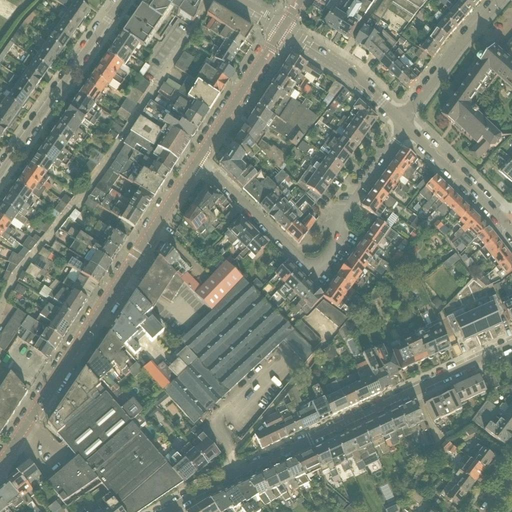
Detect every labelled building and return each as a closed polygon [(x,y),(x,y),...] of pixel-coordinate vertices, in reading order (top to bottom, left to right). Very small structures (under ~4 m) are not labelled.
[(76,1),(72,6),(63,0),(53,0),(64,7),(83,21),(86,16),(88,17),(90,13),(89,11),(90,11),(76,1)] [(145,0),(140,7),(161,22),(170,9),(157,0),(145,0)] [(157,0),(170,9),(175,0),(157,0)] [(175,0),(170,9),(177,14),(185,2),(181,0),(175,0)] [(190,0),(186,0),(185,2),(177,14),(192,24),(195,20),(202,0),(193,0),(192,2),(190,0)] [(334,13),(347,1),(344,0),(316,0),(315,2),(316,2),(312,7),(317,11),(321,5),(331,12),(334,13)] [(357,4),(338,33),(344,36),(343,37),(345,39),(348,40),(349,39),(350,40),(368,10),(361,6),(364,1),(362,0),(358,0),(356,4),(357,4)] [(415,15),(428,0),(385,0),(374,17),(381,21),(388,11),(408,24),(415,15)] [(453,6),(466,18),(475,8),(465,0),(455,0),(451,5),(453,6)] [(465,0),(475,8),(481,0),(465,0)] [(335,14),(325,24),(338,33),(357,4),(356,4),(351,1),(349,2),(342,14),(338,11),(335,14)] [(245,42),(253,30),(213,5),(207,16),(216,21),(216,22),(245,42)] [(453,6),(450,10),(448,9),(443,15),(458,28),(466,18),(453,6)] [(62,20),(76,30),(77,30),(78,30),(81,26),(80,25),(83,21),(64,7),(61,11),(64,13),(64,14),(65,15),(62,20)] [(152,35),(161,22),(140,7),(131,20),(152,35)] [(423,10),(420,14),(425,18),(428,14),(423,10)] [(322,22),(325,24),(335,14),(334,13),(331,12),(328,17),(326,16),(322,22)] [(440,12),(435,19),(439,22),(435,26),(449,38),(458,28),(443,15),(440,12)] [(39,19),(36,17),(32,14),(23,23),(27,27),(33,20),(37,23),(39,19)] [(425,18),(420,14),(417,17),(422,22),(425,18)] [(381,21),(374,17),(373,16),(356,44),(369,52),(379,37),(380,35),(375,32),(381,21)] [(56,26),(52,23),(47,20),(45,23),(50,27),(69,40),(76,30),(62,20),(58,26),(57,25),(56,26)] [(143,47),(152,35),(131,20),(122,33),(138,43),(143,47)] [(239,50),(245,42),(216,22),(210,31),(221,38),(239,50)] [(23,24),(17,33),(20,34),(26,26),(23,24)] [(435,26),(431,32),(427,38),(430,40),(441,48),(449,38),(435,26)] [(48,40),(62,50),(69,40),(50,27),(47,31),(50,33),(50,34),(51,35),(48,40)] [(10,42),(14,45),(15,46),(19,40),(22,36),(20,34),(17,33),(10,42)] [(122,33),(114,45),(132,57),(135,52),(133,50),(138,43),(122,33)] [(379,37),(369,52),(380,63),(390,52),(383,46),(386,44),(379,37)] [(215,47),(220,50),(234,59),(239,50),(221,38),(215,47)] [(62,51),(62,50),(48,40),(44,45),(43,44),(42,45),(39,42),(36,46),(57,61),(63,52),(62,51)] [(419,48),(433,59),(441,48),(430,40),(425,47),(422,44),(419,48)] [(496,148),(502,141),(502,137),(503,137),(479,114),(480,112),(475,108),(497,77),(509,88),(511,90),(511,62),(511,60),(511,40),(502,53),(491,44),(478,59),(482,63),(443,117),(455,125),(462,131),(463,130),(478,145),(471,153),(478,161),(490,148),(491,149),(492,148),(496,148)] [(7,55),(14,45),(10,42),(3,52),(7,55)] [(129,61),(132,57),(114,45),(107,55),(123,65),(127,60),(129,61)] [(33,50),(34,50),(37,52),(36,53),(38,54),(34,59),(49,70),(49,69),(51,69),(57,61),(36,46),(33,50)] [(389,71),(390,72),(399,62),(405,56),(396,47),(392,50),(390,52),(380,63),(385,67),(384,69),(387,71),(389,71)] [(220,50),(216,57),(214,60),(228,68),(234,59),(220,50)] [(184,53),(174,67),(184,74),(194,59),(184,53)] [(123,65),(107,55),(106,57),(104,57),(103,59),(103,61),(100,65),(123,81),(126,77),(127,77),(131,71),(123,65)] [(307,65),(306,64),(292,55),(285,65),(304,78),(304,79),(305,79),(312,83),(314,80),(315,79),(307,74),(303,71),(307,65)] [(28,69),(42,79),(49,70),(34,59),(34,60),(29,56),(26,60),(30,62),(29,63),(31,64),(28,69)] [(229,82),(235,72),(228,68),(214,60),(208,68),(229,82)] [(394,76),(399,81),(411,68),(407,64),(405,67),(399,62),(390,72),(390,73),(390,74),(393,77),(394,76)] [(112,80),(120,86),(123,81),(100,65),(98,69),(95,69),(94,71),(95,73),(93,75),(107,85),(108,86),(112,80)] [(306,86),(302,83),(305,79),(304,79),(304,78),(285,65),(278,75),(295,87),(300,90),(302,92),(306,86)] [(307,74),(315,79),(318,81),(322,74),(307,65),(303,71),(307,74)] [(205,66),(202,71),(195,81),(219,96),(229,82),(208,68),(205,66)] [(407,89),(408,90),(418,80),(422,75),(417,70),(415,72),(411,68),(399,81),(403,85),(403,87),(405,89),(407,89)] [(35,89),(42,79),(28,69),(24,75),(22,73),(21,74),(18,72),(15,76),(21,79),(35,89)] [(87,85),(86,85),(100,95),(107,85),(93,75),(90,80),(89,80),(87,83),(87,85)] [(292,91),(295,87),(278,75),(271,86),(290,99),(294,93),(292,91)] [(21,79),(15,76),(9,85),(28,99),(35,89),(21,79)] [(182,87),(179,93),(183,95),(182,96),(192,102),(193,102),(209,112),(219,96),(195,81),(189,77),(182,87)] [(134,89),(144,95),(150,85),(150,84),(141,78),(134,89)] [(343,87),(334,82),(331,88),(327,94),(334,98),(342,88),(343,87)] [(164,83),(160,90),(170,97),(174,90),(175,90),(164,84),(164,83)] [(7,99),(21,109),(22,108),(23,108),(26,105),(25,103),(28,99),(9,85),(6,89),(9,91),(8,92),(10,94),(7,99)] [(93,105),(100,95),(86,85),(86,86),(85,86),(82,89),(83,91),(80,95),(93,105)] [(318,118),(308,111),(295,102),(292,100),(290,99),(271,86),(264,96),(311,127),(318,118)] [(137,105),(144,95),(134,89),(132,87),(125,98),(127,99),(137,105)] [(349,93),(345,89),(336,100),(341,103),(349,93)] [(0,108),(14,119),(17,114),(19,114),(21,112),(21,110),(21,109),(7,99),(1,95),(0,96),(0,108)] [(93,105),(80,95),(79,96),(77,95),(75,99),(76,101),(73,105),(97,122),(101,117),(92,111),(95,106),(93,105)] [(164,110),(170,102),(159,95),(153,103),(164,110)] [(294,130),(304,136),(311,127),(264,96),(258,106),(294,130)] [(295,102),(308,111),(312,104),(299,96),(295,102)] [(176,105),(203,122),(209,112),(193,102),(192,102),(190,106),(179,99),(177,103),(176,105)] [(330,103),(325,99),(322,104),(327,108),(330,103)] [(165,126),(190,142),(197,131),(182,122),(182,121),(164,110),(153,103),(150,101),(143,112),(153,118),(165,126)] [(377,119),(359,102),(350,114),(355,118),(370,129),(377,119)] [(66,112),(66,114),(66,115),(81,125),(85,121),(94,127),(97,122),(73,105),(70,109),(68,109),(66,112)] [(197,131),(203,122),(176,105),(172,111),(184,118),(182,121),(182,122),(197,131)] [(269,129),(287,140),(296,147),(304,136),(294,130),(258,106),(251,116),(269,129)] [(336,111),(330,107),(327,111),(333,116),(336,111)] [(11,123),(14,119),(0,108),(0,123),(7,129),(8,128),(10,128),(12,125),(11,123)] [(130,115),(121,109),(117,115),(127,122),(131,116),(130,115)] [(170,174),(177,162),(190,142),(165,126),(162,131),(149,123),(153,118),(143,112),(130,132),(131,133),(124,144),(125,146),(125,145),(133,150),(137,145),(148,153),(145,158),(170,174)] [(59,125),(83,142),(87,137),(78,131),(81,125),(66,115),(65,116),(63,116),(60,120),(61,121),(59,125)] [(246,124),(241,132),(260,150),(281,169),(288,157),(273,146),(271,149),(261,141),(264,136),(265,135),(269,129),(251,116),(246,124)] [(355,118),(352,123),(344,117),(340,122),(364,138),(370,129),(355,118)] [(356,148),(364,138),(340,122),(337,127),(345,133),(342,138),(356,148)] [(108,130),(110,131),(118,136),(123,130),(113,123),(108,130)] [(80,147),(83,142),(59,125),(56,129),(54,128),(52,131),(53,133),(52,135),(67,146),(71,141),(80,147)] [(115,141),(118,136),(110,131),(107,135),(115,141)] [(326,141),(349,158),(356,148),(342,138),(333,131),(330,136),(326,141)] [(241,132),(233,145),(232,145),(244,157),(254,167),(259,162),(254,157),(260,150),(241,132)] [(64,150),(67,146),(52,135),(51,137),(49,136),(47,140),(47,141),(45,145),(70,162),(73,157),(64,150)] [(323,146),(323,147),(320,151),(327,157),(342,168),(349,158),(326,141),(323,146)] [(304,154),(309,147),(302,142),(297,149),(304,154)] [(53,165),(53,166),(58,170),(62,164),(66,167),(70,170),(73,165),(69,162),(70,162),(45,145),(42,149),(40,149),(38,152),(39,153),(38,155),(52,165),(53,165)] [(148,173),(164,183),(170,174),(145,158),(133,150),(125,145),(125,146),(119,155),(148,173)] [(249,169),(240,163),(244,157),(232,145),(227,154),(220,164),(221,169),(242,190),(256,176),(249,169)] [(414,165),(418,160),(415,158),(403,149),(396,159),(415,172),(418,167),(414,165)] [(98,167),(104,157),(94,150),(88,160),(98,167)] [(297,157),(291,153),(288,159),(293,162),(297,157)] [(45,175),(52,165),(53,166),(53,165),(52,165),(38,155),(37,156),(35,156),(33,159),(34,161),(31,165),(45,175)] [(154,198),(164,183),(148,173),(119,155),(109,170),(120,176),(120,177),(133,186),(140,189),(154,198)] [(335,177),(342,168),(327,157),(324,163),(315,157),(312,161),(335,177)] [(90,176),(96,167),(86,159),(79,169),(90,176)] [(408,182),(411,177),(415,172),(396,159),(389,168),(408,182)] [(309,166),(309,167),(306,172),(328,187),(335,177),(312,161),(309,166)] [(507,163),(499,172),(511,183),(511,163),(510,166),(507,163)] [(46,183),(49,178),(45,175),(31,165),(30,166),(28,166),(26,169),(27,171),(24,175),(46,190),(45,190),(48,192),(51,187),(46,183)] [(410,190),(405,187),(408,182),(389,168),(382,178),(405,194),(406,195),(410,190)] [(101,182),(113,186),(120,177),(120,176),(109,170),(101,182)] [(285,181),(288,177),(282,172),(281,171),(279,173),(275,177),(271,182),(277,189),(280,186),(285,181)] [(277,189),(271,182),(260,172),(257,176),(256,176),(242,190),(259,207),(277,189)] [(306,172),(301,180),(300,180),(297,185),(316,204),(328,187),(306,172)] [(434,176),(431,173),(429,172),(423,178),(424,179),(428,182),(434,176)] [(32,195),(39,200),(45,190),(46,190),(24,175),(21,179),(20,179),(17,182),(18,184),(17,185),(31,194),(32,195)] [(436,177),(419,194),(428,203),(444,185),(436,177)] [(391,191),(401,199),(405,194),(382,178),(375,188),(387,196),(388,196),(391,191)] [(428,182),(424,179),(416,188),(420,190),(428,182)] [(10,194),(30,208),(33,203),(28,200),(32,195),(31,194),(17,185),(15,184),(12,189),(13,190),(10,194)] [(430,209),(435,212),(441,206),(453,194),(444,185),(428,203),(423,208),(427,212),(430,209)] [(120,196),(117,202),(118,202),(118,203),(127,209),(128,208),(142,217),(154,198),(140,189),(138,192),(129,186),(122,197),(120,196)] [(285,191),(280,186),(277,189),(259,207),(268,215),(280,203),(276,200),(277,198),(278,199),(282,195),(281,195),(285,191)] [(134,229),(142,217),(128,208),(127,209),(118,203),(118,202),(117,202),(111,198),(108,197),(107,196),(107,195),(96,188),(88,200),(97,206),(112,215),(121,221),(134,229)] [(217,203),(225,211),(229,206),(212,188),(209,190),(207,188),(204,188),(200,195),(213,207),(217,203)] [(375,188),(368,197),(390,212),(396,203),(394,201),(388,196),(387,196),(375,188)] [(28,213),(27,212),(30,208),(10,194),(7,199),(6,198),(3,203),(4,203),(3,204),(18,214),(24,219),(28,213)] [(441,206),(445,210),(450,214),(461,202),(453,194),(441,206)] [(221,215),(215,210),(213,207),(200,195),(193,204),(201,211),(201,213),(199,215),(206,222),(215,231),(215,230),(221,236),(225,231),(219,226),(220,225),(215,221),(221,215)] [(277,224),(290,211),(286,207),(293,199),(289,195),(280,204),(280,203),(268,215),(277,224)] [(68,206),(72,200),(66,196),(62,201),(68,206)] [(290,211),(277,224),(286,233),(296,222),(296,223),(303,215),(298,211),(309,199),(305,196),(304,197),(301,200),(290,211)] [(361,207),(362,207),(374,216),(385,224),(392,215),(389,213),(390,212),(368,197),(361,207)] [(97,206),(88,200),(84,205),(94,211),(97,206)] [(54,211),(56,212),(60,215),(68,206),(62,201),(54,211)] [(450,214),(445,219),(454,228),(457,224),(470,211),(461,202),(450,214)] [(0,216),(11,225),(18,214),(3,204),(0,208),(0,216)] [(193,204),(191,207),(199,215),(201,213),(201,211),(193,204)] [(191,207),(183,220),(205,241),(209,236),(201,227),(206,222),(199,215),(191,207)] [(229,223),(238,214),(233,209),(225,218),(229,223)] [(456,225),(459,227),(461,229),(454,236),(455,238),(449,241),(451,244),(452,245),(458,242),(458,241),(479,219),(470,211),(457,224),(456,225)] [(53,225),(60,215),(56,212),(49,222),(53,225)] [(108,220),(117,226),(121,221),(112,215),(108,220)] [(11,225),(0,216),(0,231),(9,238),(9,237),(12,239),(17,233),(9,228),(11,225)] [(299,245),(316,222),(309,216),(300,226),(296,223),(296,222),(286,233),(299,245)] [(232,246),(237,240),(251,227),(247,223),(245,223),(241,219),(224,235),(229,239),(227,241),(232,246)] [(488,227),(479,219),(458,241),(458,242),(452,245),(456,250),(461,244),(466,249),(472,243),(472,244),(477,238),(478,238),(488,227)] [(108,220),(105,226),(109,229),(114,232),(117,226),(108,220)] [(426,224),(425,223),(421,220),(414,229),(420,233),(426,224)] [(41,231),(45,234),(53,225),(49,222),(45,226),(39,221),(36,227),(41,231)] [(117,226),(114,232),(127,240),(134,229),(121,221),(117,226)] [(393,240),(390,237),(393,232),(378,221),(371,231),(390,244),(393,240)] [(103,235),(101,238),(98,245),(82,234),(81,235),(72,228),(68,235),(76,240),(112,264),(127,240),(114,232),(109,229),(105,226),(99,222),(94,229),(103,235)] [(254,232),(254,230),(251,227),(237,240),(242,245),(238,249),(242,253),(259,237),(254,232)] [(496,238),(488,227),(478,238),(477,238),(472,244),(478,246),(481,250),(496,238)] [(0,231),(0,239),(1,238),(12,247),(16,242),(12,239),(9,237),(9,238),(0,231)] [(376,249),(383,254),(390,244),(371,231),(364,240),(376,249)] [(410,236),(412,237),(415,240),(419,235),(414,231),(410,236)] [(30,252),(38,243),(32,240),(29,237),(22,247),(30,252)] [(269,244),(265,240),(262,240),(259,237),(242,253),(243,253),(237,259),(241,263),(250,253),(255,258),(269,244)] [(503,248),(496,238),(481,250),(479,251),(487,261),(492,257),(491,257),(503,248)] [(105,275),(112,264),(76,240),(69,251),(84,262),(105,275)] [(357,250),(378,265),(381,261),(374,256),(378,251),(376,249),(364,240),(357,250)] [(66,248),(55,242),(51,249),(62,255),(66,248)] [(162,252),(159,257),(158,258),(178,277),(180,275),(182,277),(186,273),(176,263),(180,259),(166,246),(166,247),(163,247),(162,250),(162,252)] [(415,246),(410,250),(414,255),(418,251),(415,246)] [(496,269),(511,258),(503,248),(491,257),(492,257),(495,261),(492,264),(496,269)] [(51,254),(43,249),(38,255),(41,257),(47,261),(51,254)] [(375,271),(378,265),(357,250),(350,259),(364,269),(367,265),(375,271)] [(18,267),(24,260),(13,253),(8,262),(12,264),(18,267)] [(396,264),(400,259),(395,256),(392,261),(396,264)] [(34,266),(41,271),(45,274),(52,263),(47,261),(41,257),(34,266)] [(174,298),(184,283),(178,277),(158,258),(139,288),(136,293),(152,311),(156,305),(154,304),(157,299),(159,295),(171,303),(174,298)] [(470,258),(468,260),(464,263),(467,268),(474,263),(470,258)] [(496,269),(499,273),(497,275),(501,280),(511,271),(511,259),(511,258),(496,269)] [(361,275),(364,269),(350,259),(343,269),(365,284),(368,280),(361,275)] [(97,285),(105,275),(84,262),(81,266),(72,260),(68,266),(72,269),(90,281),(97,285)] [(243,279),(225,262),(223,265),(201,288),(186,273),(182,277),(180,275),(178,277),(184,283),(195,294),(212,310),(217,305),(243,279)] [(298,272),(287,262),(274,275),(276,276),(268,284),(273,288),(280,281),(285,285),(298,272)] [(12,274),(18,267),(12,264),(6,272),(12,274)] [(35,281),(41,271),(34,266),(31,265),(25,274),(27,275),(35,281)] [(87,300),(97,285),(90,281),(72,269),(62,284),(62,285),(70,290),(73,292),(87,300)] [(361,289),(365,284),(343,269),(337,278),(351,288),(354,284),(361,289)] [(1,283),(7,284),(11,275),(12,274),(6,272),(1,283)] [(286,301),(306,281),(298,272),(285,285),(288,289),(281,296),(286,301)] [(484,278),(480,274),(475,278),(479,282),(484,278)] [(484,278),(479,282),(486,287),(491,285),(485,277),(484,278)] [(347,293),(351,288),(337,278),(330,288),(351,303),(354,299),(347,293)] [(243,279),(217,305),(224,314),(221,317),(262,361),(283,342),(294,332),(292,330),(255,294),(256,293),(243,279)] [(315,290),(306,281),(286,301),(290,305),(297,297),(301,302),(302,302),(315,290)] [(53,291),(82,310),(87,301),(87,300),(73,292),(70,290),(62,285),(62,284),(60,283),(53,291)] [(18,285),(14,292),(22,297),(26,290),(18,285)] [(47,299),(49,297),(54,300),(63,306),(61,309),(76,319),(82,310),(53,291),(44,286),(39,295),(47,299)] [(330,288),(324,296),(324,299),(337,308),(340,310),(344,305),(348,308),(351,303),(330,288)] [(321,296),(315,290),(302,302),(301,302),(291,312),(295,316),(305,306),(311,311),(322,299),(321,296)] [(370,297),(372,302),(380,299),(377,291),(370,297)] [(163,332),(152,319),(147,323),(143,319),(148,315),(152,311),(136,293),(128,305),(158,337),(163,332)] [(502,306),(509,322),(511,320),(511,296),(511,295),(509,296),(510,298),(507,299),(509,303),(502,306)] [(489,331),(501,326),(497,316),(503,313),(495,296),(489,299),(491,305),(479,310),(489,331)] [(443,305),(437,298),(431,303),(438,310),(443,305)] [(278,308),(270,300),(268,302),(276,310),(278,308)] [(315,309),(320,313),(327,304),(323,301),(315,309)] [(324,317),(332,308),(327,304),(320,313),(324,317)] [(141,339),(145,335),(152,342),(158,337),(128,305),(109,333),(123,348),(126,345),(135,355),(141,350),(135,344),(141,339)] [(221,317),(224,314),(217,305),(212,310),(213,311),(180,341),(186,348),(197,359),(228,393),(262,361),(221,317)] [(44,311),(70,328),(76,319),(61,309),(59,312),(49,306),(44,311)] [(324,317),(329,321),(337,311),(332,308),(324,317)] [(18,310),(14,316),(24,323),(28,317),(18,310)] [(477,337),(489,331),(479,310),(467,316),(477,337)] [(44,311),(40,316),(35,322),(46,330),(62,340),(70,328),(44,311)] [(329,321),(333,325),(342,315),(337,311),(329,321)] [(347,318),(342,315),(333,325),(338,328),(347,318)] [(14,316),(10,323),(19,329),(21,327),(24,323),(14,316)] [(455,321),(453,316),(446,319),(454,335),(460,333),(464,343),(477,337),(467,316),(455,321)] [(53,350),(55,351),(62,340),(46,330),(35,322),(28,317),(24,323),(21,327),(23,329),(30,334),(39,340),(40,341),(53,350)] [(294,332),(296,334),(304,325),(300,321),(292,330),(294,332)] [(359,326),(357,321),(349,324),(352,331),(360,328),(359,326)] [(15,335),(19,329),(10,323),(6,329),(15,335)] [(351,334),(346,323),(339,332),(342,338),(351,334)] [(309,330),(304,325),(296,334),(300,338),(309,330)] [(444,351),(450,349),(440,326),(428,331),(438,354),(439,354),(441,356),(444,354),(444,351)] [(12,341),(15,335),(6,329),(2,334),(6,338),(12,341)] [(313,334),(309,330),(300,338),(305,342),(313,334)] [(433,357),(433,356),(438,354),(428,331),(427,332),(426,331),(415,336),(416,338),(417,338),(426,359),(428,359),(429,360),(430,360),(431,360),(432,360),(432,359),(433,359),(433,358),(433,357)] [(315,352),(313,351),(309,346),(305,342),(300,338),(296,334),(294,332),(283,342),(304,364),(315,352)] [(123,348),(109,333),(95,354),(109,368),(114,363),(115,365),(114,365),(125,377),(130,373),(128,371),(133,367),(122,355),(121,355),(119,353),(124,349),(123,348)] [(317,338),(313,334),(305,342),(309,346),(317,338)] [(6,338),(0,347),(0,348),(4,352),(12,341),(6,338)] [(317,338),(309,346),(313,351),(322,342),(317,338)] [(402,340),(413,365),(421,362),(423,362),(425,360),(426,359),(417,338),(416,338),(407,343),(405,338),(402,340)] [(39,340),(34,349),(33,350),(34,350),(47,359),(47,360),(53,350),(40,341),(39,340)] [(406,368),(413,365),(402,340),(399,341),(401,345),(391,349),(400,371),(402,370),(405,370),(406,368)] [(398,376),(400,375),(401,374),(391,352),(385,355),(381,346),(373,350),(374,350),(382,368),(383,370),(388,380),(393,378),(394,380),(399,377),(398,376)] [(332,347),(324,350),(329,361),(337,358),(332,347)] [(178,360),(179,359),(187,368),(197,359),(186,348),(176,358),(178,360)] [(381,393),(391,388),(388,380),(383,370),(382,368),(374,350),(363,355),(369,368),(373,377),(381,393)] [(95,354),(89,363),(85,370),(97,384),(100,381),(112,394),(113,393),(117,397),(121,393),(110,381),(116,376),(109,368),(95,354)] [(143,368),(151,362),(147,356),(139,362),(143,368)] [(187,368),(177,378),(163,391),(193,425),(228,393),(197,359),(187,368)] [(178,360),(168,369),(177,378),(187,368),(179,359),(178,360)] [(157,368),(151,362),(143,370),(160,388),(163,391),(177,378),(168,369),(163,362),(157,368)] [(128,371),(130,373),(135,378),(143,371),(136,363),(133,367),(128,371)] [(0,381),(10,373),(6,368),(0,373),(0,381)] [(363,382),(370,398),(381,393),(373,377),(369,368),(358,373),(362,382),(363,382)] [(176,488),(175,487),(177,486),(177,487),(182,483),(177,477),(163,460),(131,423),(120,411),(97,384),(85,370),(48,425),(76,458),(47,484),(68,508),(77,501),(81,498),(101,484),(109,495),(122,511),(129,511),(131,511),(132,511),(139,511),(145,508),(145,509),(146,508),(145,507),(147,506),(148,507),(155,501),(155,502),(156,501),(155,501),(157,499),(157,500),(161,497),(162,497),(162,496),(163,495),(164,496),(168,492),(169,493),(169,492),(170,490),(171,491),(175,487),(175,488),(176,488)] [(491,370),(484,374),(492,390),(499,386),(491,370)] [(0,435),(28,393),(10,373),(0,389),(0,435)] [(351,376),(347,378),(347,379),(348,379),(351,387),(359,404),(370,398),(363,382),(362,382),(356,385),(356,383),(353,375),(351,376)] [(453,392),(425,405),(433,423),(461,411),(458,405),(486,392),(479,376),(451,389),(453,392)] [(324,400),(313,377),(304,380),(310,391),(312,390),(318,403),(312,406),(313,408),(319,423),(331,417),(324,400)] [(337,384),(348,409),(359,404),(351,387),(348,379),(347,379),(341,382),(337,384)] [(324,400),(331,417),(348,409),(337,384),(336,383),(332,384),(329,386),(334,396),(324,400)] [(302,408),(299,402),(301,401),(294,387),(291,391),(299,409),(302,408)] [(297,416),(302,413),(299,409),(291,391),(288,395),(291,404),(285,407),(287,411),(297,433),(309,427),(306,421),(300,424),(297,416)] [(499,412),(511,421),(511,398),(509,396),(504,401),(505,403),(504,404),(501,405),(499,408),(499,412)] [(132,422),(141,414),(143,412),(133,400),(120,411),(131,423),(132,422)] [(486,402),(472,421),(503,446),(508,440),(509,441),(511,437),(511,435),(511,434),(511,421),(499,412),(486,402)] [(427,430),(415,403),(399,410),(408,431),(410,435),(418,432),(416,426),(419,425),(422,432),(427,430)] [(307,411),(302,413),(297,416),(300,424),(306,421),(309,427),(319,423),(313,408),(307,411)] [(148,421),(153,416),(148,410),(143,415),(148,421)] [(413,442),(410,435),(408,431),(399,410),(387,416),(397,438),(403,435),(407,444),(413,442)] [(287,411),(278,415),(280,419),(282,418),(284,423),(286,428),(284,429),(287,438),(297,433),(287,411)] [(471,411),(462,424),(466,427),(475,414),(471,411)] [(141,414),(132,422),(140,431),(149,423),(141,414)] [(278,415),(277,414),(268,418),(270,421),(264,424),(267,430),(255,436),(262,450),(277,442),(271,429),(280,425),(284,423),(282,418),(280,419),(278,415)] [(384,443),(390,440),(393,446),(399,443),(397,438),(387,416),(374,422),(383,440),(384,443)] [(388,453),(384,443),(383,440),(374,422),(362,428),(373,449),(378,447),(383,455),(388,453)] [(271,429),(277,442),(287,438),(284,429),(286,428),(284,423),(280,425),(271,429)] [(214,459),(219,454),(196,427),(190,432),(197,440),(191,445),(196,450),(195,451),(194,451),(207,465),(209,463),(209,464),(213,463),(214,459)] [(470,427),(465,431),(469,437),(477,433),(470,427)] [(349,434),(360,458),(367,454),(374,469),(380,466),(372,450),(373,449),(362,428),(349,434)] [(453,430),(446,434),(448,439),(456,436),(453,430)] [(347,461),(352,458),(355,465),(361,462),(359,458),(360,458),(349,434),(337,440),(347,461)] [(331,461),(333,460),(335,466),(340,464),(344,473),(350,470),(346,461),(347,461),(337,440),(324,446),(331,461)] [(446,441),(437,451),(435,452),(441,458),(448,452),(452,454),(456,449),(446,441)] [(197,474),(207,465),(194,451),(195,451),(189,444),(180,452),(184,457),(182,459),(184,460),(197,474)] [(322,473),(328,470),(332,479),(338,476),(331,461),(324,446),(312,452),(320,470),(322,473)] [(470,460),(484,471),(485,470),(486,471),(490,466),(489,465),(494,458),(477,446),(467,458),(470,460)] [(420,480),(424,472),(435,453),(429,450),(419,466),(414,477),(420,480)] [(182,483),(183,483),(186,480),(187,481),(192,476),(192,477),(196,474),(197,474),(184,460),(182,462),(176,455),(173,451),(163,460),(177,477),(182,483)] [(307,476),(320,470),(312,452),(295,459),(307,476)] [(303,486),(302,485),(308,483),(305,477),(307,476),(295,459),(282,466),(292,481),(297,488),(303,486)] [(460,473),(474,484),(484,471),(470,460),(460,472),(460,473)] [(36,486),(44,480),(29,462),(28,463),(26,462),(23,464),(23,466),(16,472),(16,473),(30,489),(36,485),(36,486)] [(282,466),(270,471),(281,486),(287,484),(292,492),(298,489),(297,488),(292,481),(282,466)] [(465,495),(474,484),(460,473),(460,472),(455,468),(451,474),(455,476),(450,483),(465,495)] [(281,486),(270,471),(259,476),(274,498),(275,500),(281,496),(285,501),(290,499),(281,486)] [(30,490),(30,489),(16,473),(12,476),(12,479),(12,480),(8,483),(8,484),(23,502),(30,511),(38,511),(37,509),(29,500),(34,495),(30,490)] [(259,476),(247,482),(257,496),(258,497),(265,494),(270,503),(275,500),(274,498),(259,476)] [(257,496),(247,482),(235,488),(250,511),(259,511),(260,511),(252,500),(257,496)] [(449,483),(443,490),(440,495),(456,507),(461,502),(462,502),(466,497),(464,497),(465,495),(450,483),(449,483)] [(0,489),(0,499),(7,508),(11,504),(15,509),(23,502),(8,484),(1,489),(0,489)] [(242,511),(250,511),(235,488),(222,494),(227,501),(232,508),(234,511),(240,511),(242,511)] [(415,493),(410,499),(420,506),(424,500),(415,493)] [(222,494),(210,499),(212,504),(217,511),(226,511),(232,508),(227,501),(222,494)] [(122,511),(109,495),(102,501),(108,509),(104,511),(122,511)] [(210,499),(204,502),(196,507),(199,511),(217,511),(212,504),(210,499)] [(436,499),(432,504),(438,508),(441,503),(436,499)] [(65,511),(58,501),(50,507),(54,511),(65,511)] [(388,511),(395,511),(401,510),(398,502),(387,507),(388,511)]
